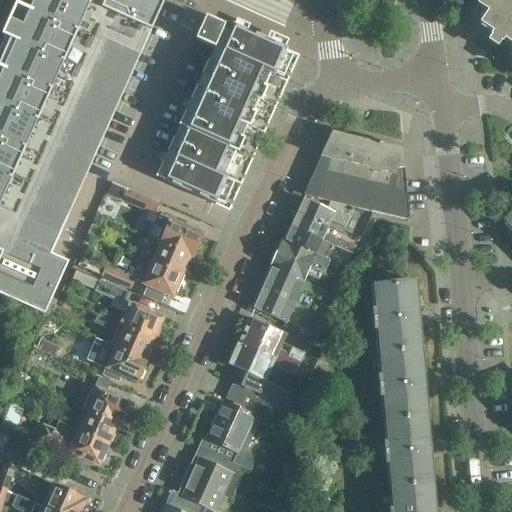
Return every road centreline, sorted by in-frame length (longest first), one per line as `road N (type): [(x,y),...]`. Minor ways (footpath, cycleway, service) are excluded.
road 1 (residential): [(123,506),(296,111),(334,84)]
road 2 (tertiary): [(480,511),(462,282)]
road 3 (tertiary): [(462,282),(439,112)]
road 4 (residential): [(123,506),(0,447)]
